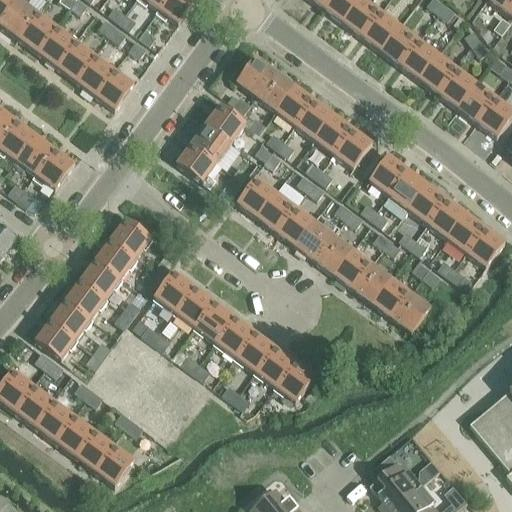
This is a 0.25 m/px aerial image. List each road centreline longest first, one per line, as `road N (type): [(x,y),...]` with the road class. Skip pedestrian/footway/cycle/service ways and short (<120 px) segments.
road 1 (residential): [(511,211),(238,4)]
road 2 (residential): [(289,306),(115,174)]
road 3 (residential): [(115,174),(238,4)]
